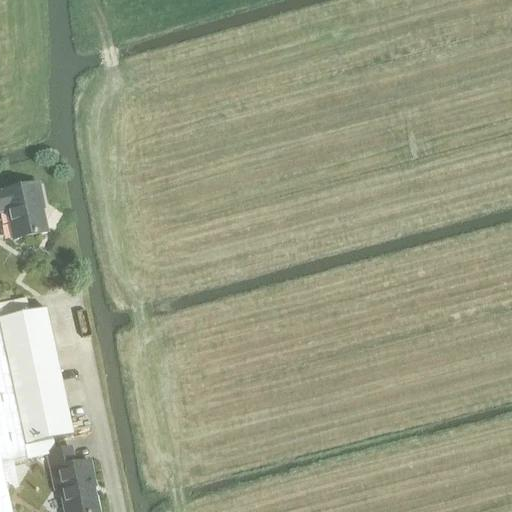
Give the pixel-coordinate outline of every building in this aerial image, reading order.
[(0,217),(7,216),(13,243),(47,236),(41,205),(43,205),(39,188),(0,196),(0,217)] [(7,294),(0,295),(0,303),(8,302),(7,294)] [(29,302),(0,308),(0,322),(31,316),(29,302)] [(0,322),(0,340),(24,449),(72,439),(45,312),(31,316),(0,322)] [(0,511),(11,511),(3,470),(28,465),(27,461),(24,449),(0,340),(0,511)] [(63,511),(97,511),(91,481),(93,481),(90,465),(74,468),(70,451),(47,457),(54,492),(59,491),(63,511)]
